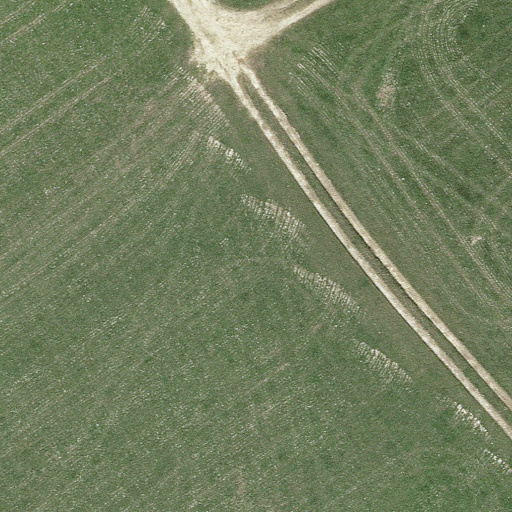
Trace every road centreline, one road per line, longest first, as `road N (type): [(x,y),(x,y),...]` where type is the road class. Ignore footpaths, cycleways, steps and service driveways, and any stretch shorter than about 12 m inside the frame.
road 1 (track): [(511,434),(307,181),(226,55)]
road 2 (track): [(0,194),(226,55)]
road 3 (track): [(189,0),(226,55),(317,0)]
